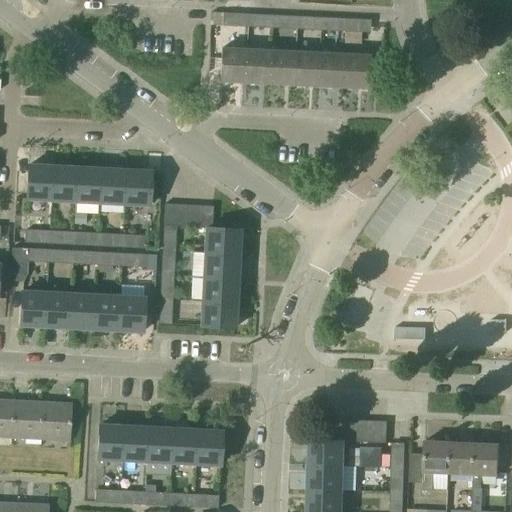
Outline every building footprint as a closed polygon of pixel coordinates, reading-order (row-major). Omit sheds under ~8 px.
[(209,25),(221,26),(222,13),(210,13),(209,25)] [(238,27),(239,14),(222,13),(221,26),(238,27)] [(246,15),(246,27),(262,28),(263,15),(246,15)] [(288,16),(271,16),(270,28),(287,29),(288,16)] [(312,18),(296,17),(295,30),(311,31),(312,18)] [(337,19),(320,18),(319,31),(336,32),(337,19)] [(361,20),(345,19),(344,32),(361,33),(361,20)] [(218,83),(243,84),(244,70),(245,50),(220,49),(218,83)] [(243,84),(267,86),(268,71),(269,52),(245,50),(244,70),(243,84)] [(267,86),(292,87),(293,72),(294,53),(269,52),(268,71),(267,86)] [(292,87),(316,88),(317,73),(318,54),(294,53),(293,72),(292,87)] [(316,88),(341,90),(342,75),(343,55),(318,54),(317,73),(316,88)] [(342,75),(341,90),(365,91),(367,57),(343,55),(342,75)] [(268,130),(248,129),(248,150),(268,151),(268,130)] [(25,199),(49,201),(50,168),(26,166),(25,199)] [(50,168),(49,201),(72,202),(73,169),(50,168)] [(72,202),(97,203),(98,170),(73,169),(72,202)] [(98,170),(97,203),(122,204),(123,171),(98,170)] [(123,171),(122,204),(147,206),(149,173),(123,171)] [(163,205),(162,226),(174,227),(175,205),(163,205)] [(175,205),(174,227),(175,227),(186,228),(187,206),(183,206),(175,205)] [(187,206),(186,228),(198,228),(199,207),(190,206),(187,206)] [(199,207),(198,228),(204,229),(210,229),(211,207),(199,207)] [(162,226),(161,253),(174,253),(175,227),(162,226)] [(203,255),(237,257),(238,230),(210,229),(204,229),(203,255)] [(23,243),(46,244),(47,231),(24,230),(23,243)] [(46,244),(69,246),(70,232),(47,231),(46,244)] [(69,246),(94,247),(95,234),(70,232),(69,246)] [(95,234),(94,247),(119,248),(120,235),(95,234)] [(120,235),(119,248),(146,250),(146,236),(120,235)] [(47,250),(11,248),(9,282),(22,282),(27,275),(28,262),(47,263),(47,250)] [(71,264),(71,251),(47,250),(47,263),(48,263),(47,290),(55,290),(57,264),(71,264)] [(96,253),(71,251),(71,264),(95,266),(96,253)] [(120,254),(96,253),(95,266),(119,267),(120,254)] [(159,277),(172,277),(174,253),(161,253),(159,277)] [(120,254),(119,267),(145,268),(146,255),(120,254)] [(201,279),(235,281),(237,257),(203,255),(201,279)] [(158,301),(171,302),(172,277),(159,277),(158,301)] [(201,279),(200,304),(234,305),(235,281),(201,279)] [(18,326),(43,327),(45,294),(20,293),(18,326)] [(43,327),(68,329),(70,295),(45,294),(43,327)] [(68,329),(92,330),(94,296),(70,295),(68,329)] [(94,296),(92,330),(116,331),(118,298),(94,296)] [(118,298),(116,331),(141,332),(143,299),(118,298)] [(171,302),(158,301),(157,325),(170,326),(171,302)] [(234,305),(200,304),(199,327),(233,329),(234,305)] [(505,321),(489,321),(489,333),(505,333),(505,321)] [(425,329),(394,328),(393,340),(424,341),(425,329)] [(0,439),(10,440),(12,403),(0,402),(0,439)] [(12,403),(10,440),(37,441),(39,404),(12,403)] [(39,404),(37,441),(67,442),(68,406),(39,404)] [(325,442),(337,442),(338,422),(326,421),(325,442)] [(337,442),(344,442),(349,443),(350,422),(338,422),(337,442)] [(349,443),(361,443),(362,423),(350,422),(349,443)] [(361,443),(373,443),(374,423),(362,423),(361,443)] [(374,423),(373,443),(385,444),(386,424),(374,423)] [(96,460),(121,461),(121,447),(122,428),(98,426),(96,460)] [(121,461),(145,463),(146,451),(147,429),(122,428),(121,447),(121,461)] [(145,463),(170,464),(171,452),(172,430),(147,429),(146,451),(145,463)] [(170,464),(195,465),(195,455),(196,431),(172,430),(171,452),(170,464)] [(195,455),(195,465),(219,466),(221,432),(196,431),(195,455)] [(309,466),(343,468),(344,442),(337,442),(325,442),(310,441),(309,466)] [(446,475),(448,444),(423,442),(423,455),(410,454),(408,483),(421,484),(421,492),(431,492),(431,475),(446,475)] [(446,475),(471,476),(473,445),(448,444),(446,475)] [(473,445),(471,476),(471,491),(481,491),(481,477),(496,478),(498,446),(473,445)] [(390,470),(403,470),(404,447),(391,447),(390,453),(390,462),(390,470)] [(309,466),(308,491),(342,492),(343,468),(309,466)] [(389,494),(402,494),(403,470),(390,470),(389,494)] [(119,504),(119,491),(95,490),(94,502),(119,504)] [(119,504),(143,505),(144,493),(119,491),(119,504)] [(307,511),(340,511),(342,492),(308,491),(307,511)] [(144,493),(143,505),(168,506),(169,494),(144,493)] [(193,495),(169,494),(168,506),(193,508),(193,495)] [(389,494),(388,511),(401,511),(402,494),(389,494)] [(193,508),(217,509),(218,497),(193,495),(193,508)]
